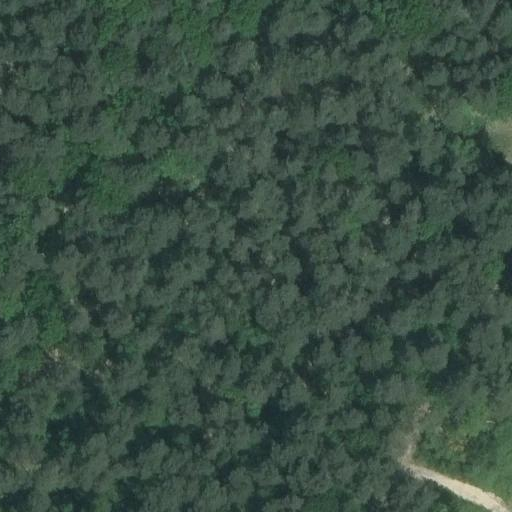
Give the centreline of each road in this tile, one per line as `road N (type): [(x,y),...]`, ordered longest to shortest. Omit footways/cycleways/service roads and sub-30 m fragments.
road 1 (track): [(0,297),(288,0)]
road 2 (track): [(511,253),(367,511)]
